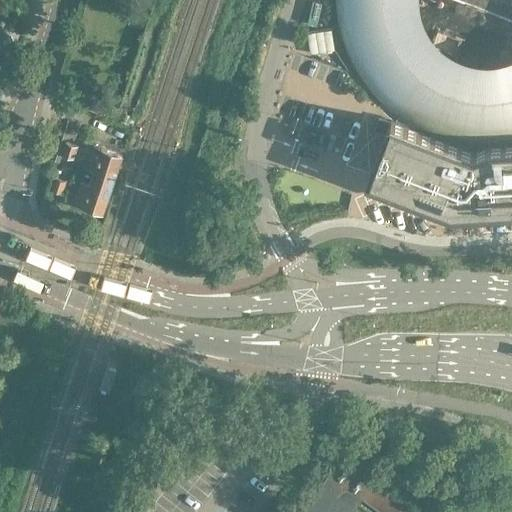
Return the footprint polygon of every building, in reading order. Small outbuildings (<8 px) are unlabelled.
[(511,0),(335,0),(335,2),(338,23),(344,43),(352,63),(363,81),(377,98),(393,112),(411,124),(430,134),(455,141),(476,144),(497,144),(511,142),(511,0)] [(309,29),(311,50),(335,47),(333,27),(309,29)] [(485,201),(490,200),(490,205),(511,204),(511,143),(487,145),(483,147),(474,151),(456,144),(406,125),(391,120),(387,130),(369,176),(452,207),(457,206),(457,208),(485,202),(485,201)] [(63,154),(74,157),(78,144),(67,141),(63,154)] [(81,204),(102,211),(121,154),(100,147),(99,148),(92,146),(85,166),(93,169),(88,183),(80,181),(74,200),(82,202),(81,204)] [(52,188),(62,192),(67,179),(56,175),(52,188)] [(416,511),(341,457),(300,511),(416,511)]
